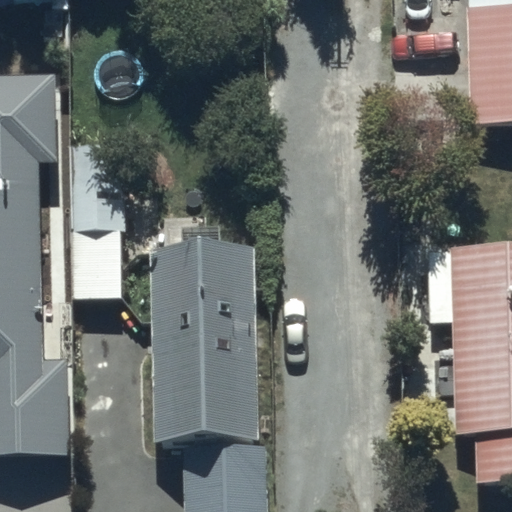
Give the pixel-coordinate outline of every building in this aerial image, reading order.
[(511,0),(467,0),(469,138),(511,137),(511,0)] [(304,47),(270,48),(273,134),(306,132),(304,47)] [(0,471),(70,471),(69,369),(44,369),(41,179),(60,178),(59,90),(0,91),(0,471)] [(128,156),(75,157),(75,310),(124,310),(123,241),(128,241),(128,156)] [(185,248),(184,267),(155,267),(156,457),(188,458),(187,511),(264,511),(266,456),(258,455),(262,269),(224,268),(224,248),(185,248)] [(511,256),(429,257),(430,334),(452,334),(452,445),(474,445),(474,495),(511,494),(511,256)]
